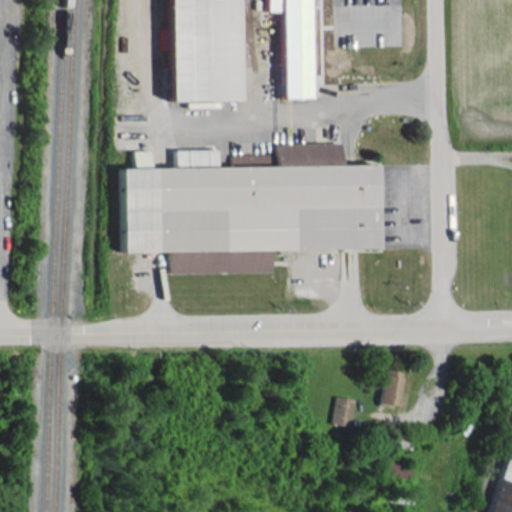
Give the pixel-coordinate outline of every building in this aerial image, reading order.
[(159,0),(161,100),(231,99),(229,0),(159,0)] [(276,98),(274,0),(304,0),(306,97),(276,98)] [(112,167),(113,252),(161,252),(162,275),(268,274),(268,252),(373,250),(371,162),(336,163),(336,142),(270,143),(270,165),(211,165),(211,150),(169,150),(170,166),(145,167),(145,150),(128,151),(128,167),(112,167)] [(401,371),(383,368),(376,402),(395,405),(401,371)] [(349,425),(352,398),(332,396),(329,423),(349,425)] [(511,511),(511,425),(483,511),(511,511)]
